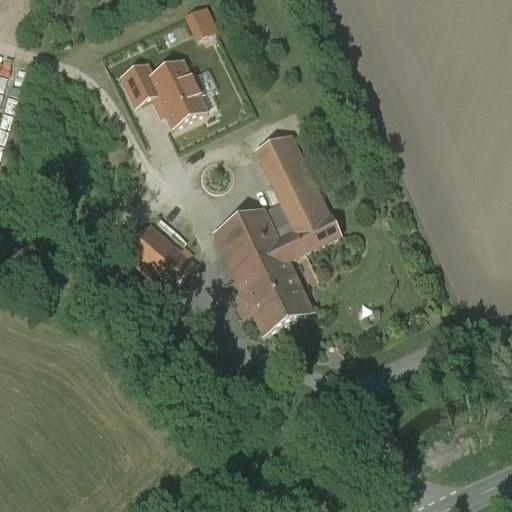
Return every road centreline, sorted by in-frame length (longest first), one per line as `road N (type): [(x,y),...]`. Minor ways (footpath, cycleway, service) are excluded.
road 1 (unclassified): [(348,399),(0,261)]
road 2 (unclassified): [(218,511),(348,399)]
road 3 (unclassified): [(432,511),(375,422),(348,399)]
